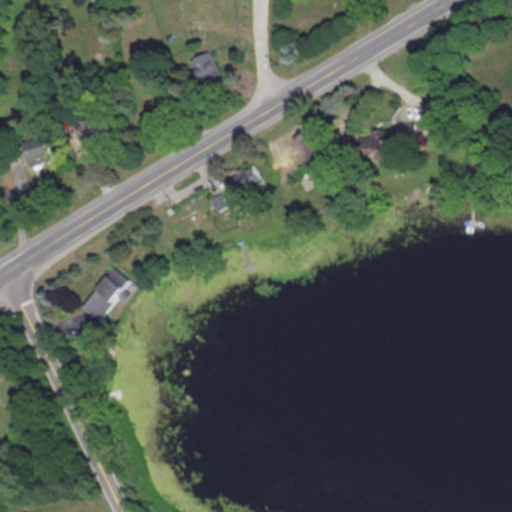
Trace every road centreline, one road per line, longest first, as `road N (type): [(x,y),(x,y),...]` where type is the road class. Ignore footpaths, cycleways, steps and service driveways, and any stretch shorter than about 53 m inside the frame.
road 1 (secondary): [(9,273),(269,109)]
road 2 (tertiary): [(125,511),(9,273)]
road 3 (secondary): [(269,109),(454,0)]
